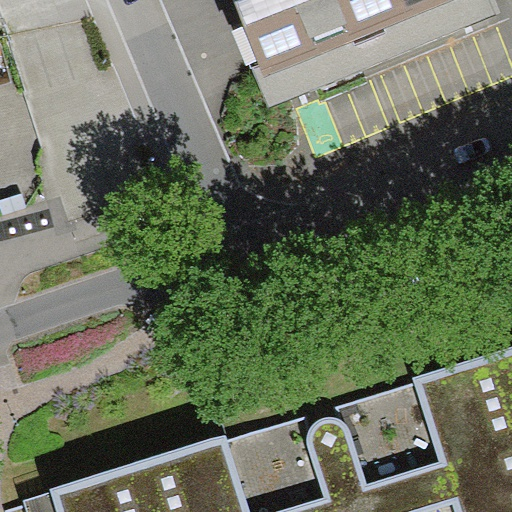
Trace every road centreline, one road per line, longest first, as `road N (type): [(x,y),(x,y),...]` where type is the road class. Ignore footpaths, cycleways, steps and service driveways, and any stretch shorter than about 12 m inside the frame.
road 1 (residential): [(511,135),(236,247)]
road 2 (residential): [(132,0),(236,247)]
road 3 (residential): [(236,247),(0,325)]
